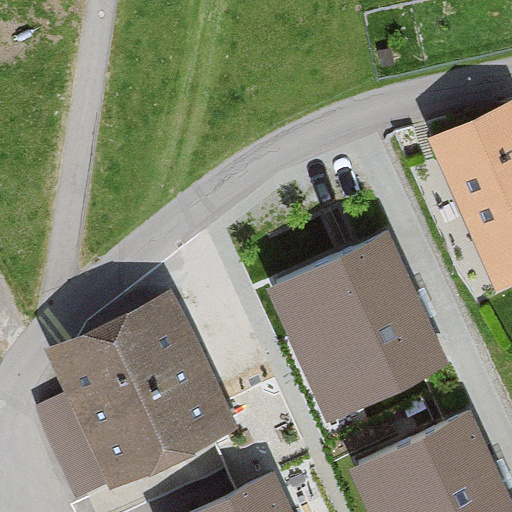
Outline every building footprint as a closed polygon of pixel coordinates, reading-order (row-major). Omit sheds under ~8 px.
[(403,138),(473,296),(511,278),(511,146),(491,99),(403,138)] [(449,344),(389,211),(266,265),(325,398),(449,344)] [(76,489),(236,413),(170,277),(45,337),(68,383),(33,400),(76,489)] [(511,511),(511,485),(468,390),(347,446),(377,511),(511,511)] [(179,441),(195,477),(230,462),(214,426),(179,441)] [(153,511),(300,511),(275,456),(153,511)]
